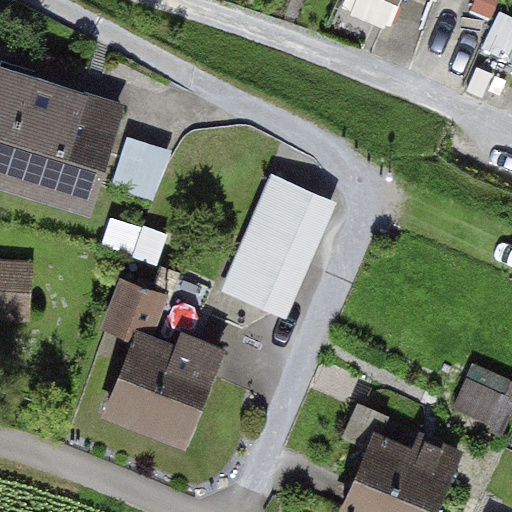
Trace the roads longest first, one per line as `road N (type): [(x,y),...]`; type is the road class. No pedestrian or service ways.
road 1 (residential): [(164,0),(330,54),(511,133)]
road 2 (residential): [(0,440),(188,511)]
